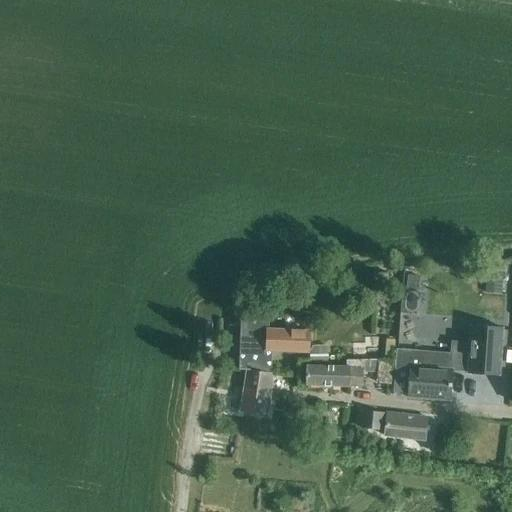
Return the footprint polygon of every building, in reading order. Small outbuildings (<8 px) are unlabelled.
[(239,370),(247,370),(250,370),(270,373),(271,351),(308,353),(309,332),(269,330),(269,321),(250,320),(248,355),(240,354),(239,370)] [(395,366),(393,393),(408,393),(408,398),(450,401),(450,396),(451,381),(450,381),(451,371),(467,372),(467,373),(499,375),(502,329),(471,326),(470,343),(451,341),(450,354),(420,351),(396,349),(395,359),(395,366)] [(347,367),(328,367),(329,347),(311,346),(310,366),(306,366),(305,385),(349,387),(350,387),(362,387),(363,372),(378,373),(378,384),(392,384),(393,364),(393,361),(379,360),(346,361),(347,367)] [(270,373),(250,370),(247,370),(240,412),(267,416),(273,374),(270,373)] [(361,428),(381,431),(383,413),(363,411),(361,428)] [(384,436),(424,441),(427,418),(387,413),(384,436)] [(508,450),(509,438),(485,437),(484,449),(508,450)]
